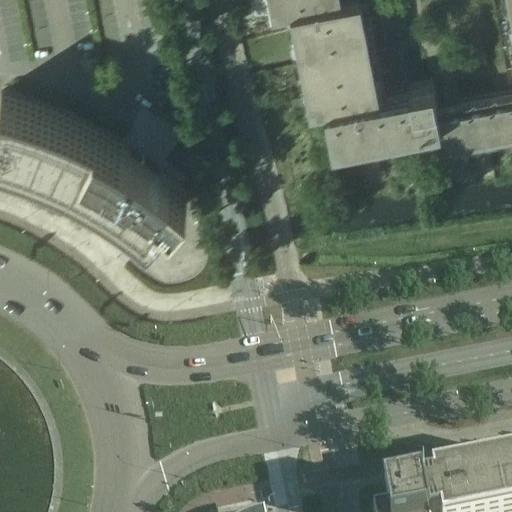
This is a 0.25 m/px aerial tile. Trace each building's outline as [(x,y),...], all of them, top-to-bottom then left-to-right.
[(269,0),(272,12),(291,8),(309,105),(351,96),(395,88),(387,44),(378,0),(269,0)] [(511,0),(493,0),(508,78),(510,88),(511,87),(511,0)] [(150,76),(153,91),(170,88),(160,37),(143,40),(150,76)] [(351,103),(326,108),(334,150),(351,147),(440,129),(442,129),(447,150),(466,147),(511,137),(511,93),(457,104),(438,108),(437,102),(434,85),(433,78),(409,82),(411,91),(351,103)] [(173,101),(171,91),(156,94),(158,104),(173,101)] [(0,169),(4,171),(19,176),(27,179),(34,182),(43,186),(57,192),(64,196),(76,203),(82,206),(93,213),(94,210),(93,209),(105,190),(114,196),(123,202),(132,208),(140,215),(149,221),(164,203),(172,209),(188,190),(177,181),(169,175),(161,169),(153,163),(143,156),(132,149),(121,142),(113,137),(104,132),(96,128),(83,122),(70,116),(61,112),(53,109),(36,102),(29,100),(22,98),(15,95),(8,94),(1,92),(0,95),(0,169)] [(296,97),(291,98),(292,108),(297,107),(303,106),(301,96),(296,97)] [(446,152),(439,153),(441,165),(448,163),(446,152)] [(386,511),(511,511),(511,465),(433,481),(434,487),(384,497),(387,511),(386,511)]
